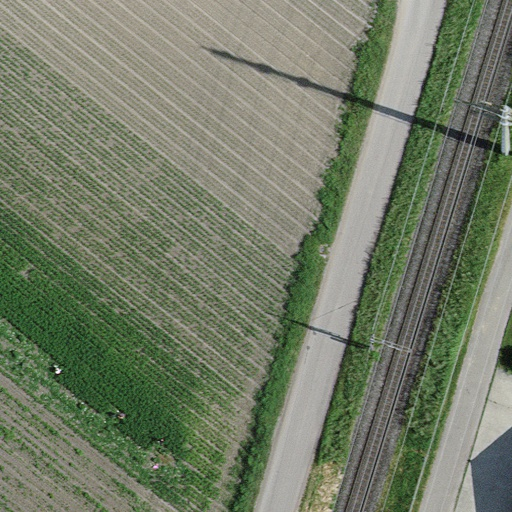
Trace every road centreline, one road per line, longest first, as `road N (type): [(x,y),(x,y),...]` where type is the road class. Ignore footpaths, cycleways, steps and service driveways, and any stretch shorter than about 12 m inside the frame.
road 1 (unclassified): [(263,511),(415,0)]
road 2 (unclassified): [(511,259),(435,511)]
